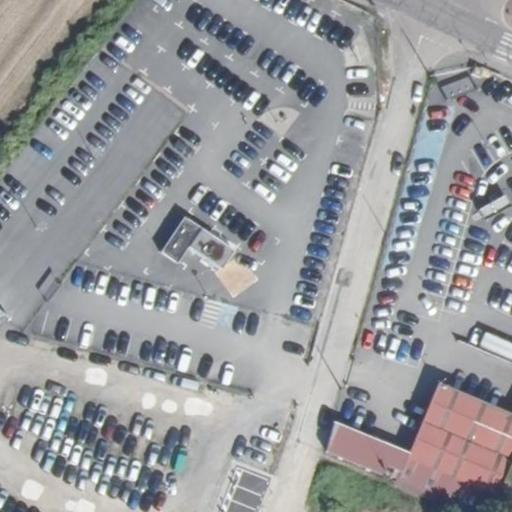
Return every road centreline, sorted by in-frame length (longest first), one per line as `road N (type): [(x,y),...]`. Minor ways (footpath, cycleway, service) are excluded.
road 1 (unknown): [(278,358),(59,289),(31,264),(17,237),(42,179),(77,200),(156,98)]
road 2 (unknown): [(439,341),(404,315),(424,237),(467,120),(482,111),(511,114)]
road 3 (unknown): [(301,231),(338,74),(329,58),(233,0)]
road 4 (unknown): [(244,424),(56,354),(0,345)]
road 5 (unknown): [(301,231),(208,173),(194,140),(211,98),(163,56)]
road 6 (unknown): [(278,358),(278,296),(301,231)]
